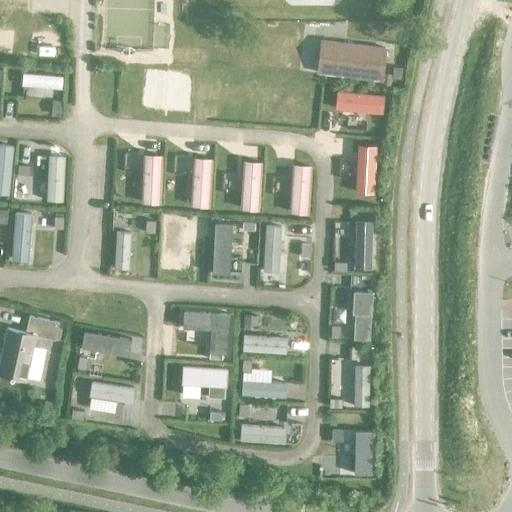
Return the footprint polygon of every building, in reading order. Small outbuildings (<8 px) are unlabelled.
[(380,81),(384,49),(320,41),(316,73),(380,81)] [(60,89),(61,77),(21,73),(20,86),(60,89)] [(383,95),(334,90),(332,109),(381,114),(383,95)] [(12,146),(0,144),(0,194),(7,195),(12,146)] [(372,193),(374,146),(356,145),(354,192),(372,193)] [(65,156),(48,155),(45,201),(62,202),(65,156)] [(158,204),(160,155),(142,155),(140,203),(158,204)] [(208,207),(209,158),(191,158),(189,206),(208,207)] [(257,210),(259,162),(241,161),(239,210),(257,210)] [(306,214),(308,165),(290,165),(288,213),(306,214)] [(27,262),(31,213),(14,212),(11,261),(27,262)] [(371,269),(372,221),(354,220),(353,269),(371,269)] [(228,273),(230,224),(213,223),(211,272),(228,273)] [(278,272),(280,227),(264,226),(262,271),(278,272)] [(180,270),(183,231),(167,230),(164,269),(180,270)] [(126,269),(129,233),(115,232),(112,268),(126,269)] [(369,340),(371,292),(352,291),(350,339),(369,340)] [(226,342),(228,313),(183,311),(182,327),(210,329),(209,341),(226,342)] [(53,341),(57,324),(28,317),(24,334),(6,330),(0,355),(0,374),(24,380),(34,336),(53,341)] [(127,356),(130,339),(83,330),(80,348),(127,356)] [(284,354),(285,337),(241,335),(240,351),(284,354)] [(367,407),(368,366),(352,366),(352,406),(367,407)] [(183,367),(182,384),(206,385),(205,399),(225,400),(226,369),(183,367)] [(129,404),(132,387),(90,380),(87,397),(129,404)] [(284,397),(284,382),(240,380),(239,395),(284,397)] [(209,411),(208,419),(219,420),(220,412),(209,411)] [(283,444),(284,427),(239,425),(238,441),(283,444)] [(370,474),(371,431),(354,431),(353,474),(370,474)]
